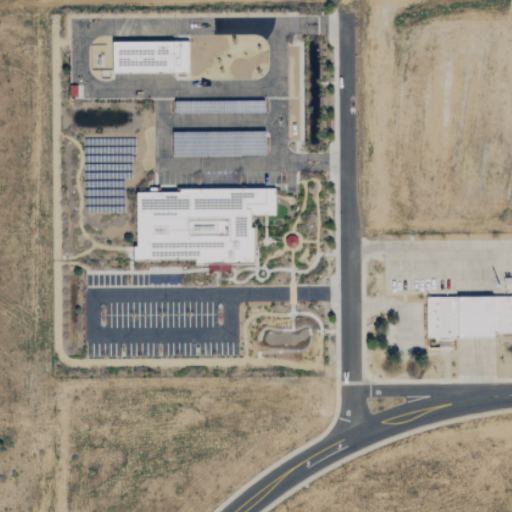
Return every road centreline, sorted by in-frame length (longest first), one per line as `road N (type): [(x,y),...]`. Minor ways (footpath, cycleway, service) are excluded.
road 1 (tertiary): [(236,511),(349,431),(511,394)]
road 2 (tertiary): [(474,397),(349,390)]
